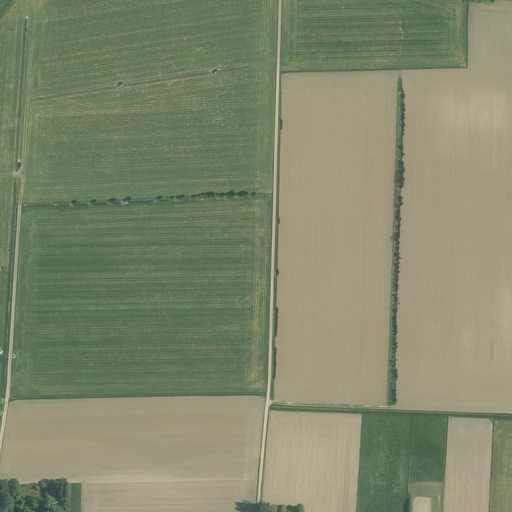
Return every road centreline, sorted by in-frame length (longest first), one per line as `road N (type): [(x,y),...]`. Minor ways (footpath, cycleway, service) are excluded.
road 1 (track): [(257,511),(268,397),(279,0)]
road 2 (track): [(0,442),(18,203)]
